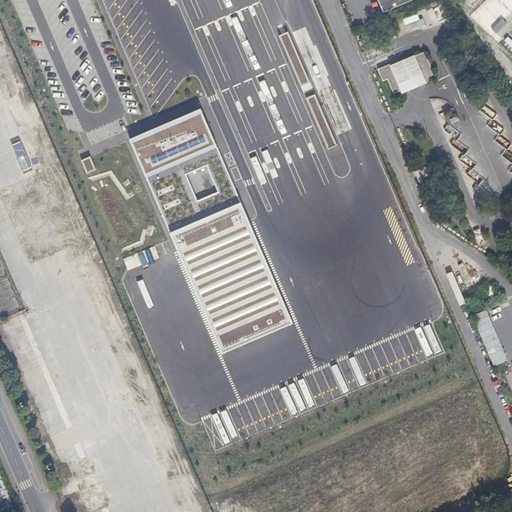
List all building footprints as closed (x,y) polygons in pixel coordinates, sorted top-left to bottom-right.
[(377,0),(384,13),(412,0),(377,0)] [(418,16),(406,20),(408,25),(420,21),(418,16)] [(311,82),(288,32),(278,37),(301,87),(311,82)] [(392,63),(378,69),(383,81),(388,80),(393,94),(404,89),(423,84),(436,78),(424,52),(412,57),(392,63)] [(327,150),(328,150),(337,146),(317,94),(306,98),(327,150)] [(454,108),(446,111),(452,125),(460,121),(454,108)] [(130,140),(131,142),(202,112),(201,109),(130,140)] [(202,112),(131,142),(222,355),(294,324),(202,112)] [(91,157),(81,161),(87,174),(96,170),(91,157)] [(508,361),(487,310),(473,316),(494,367),(508,361)]
